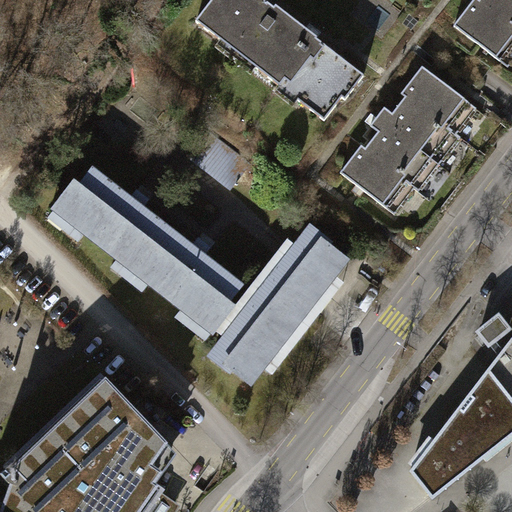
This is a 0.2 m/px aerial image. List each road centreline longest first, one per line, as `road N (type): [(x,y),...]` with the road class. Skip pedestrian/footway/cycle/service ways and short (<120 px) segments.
road 1 (residential): [(511,180),(271,487)]
road 2 (residential): [(271,487),(245,452),(0,219)]
